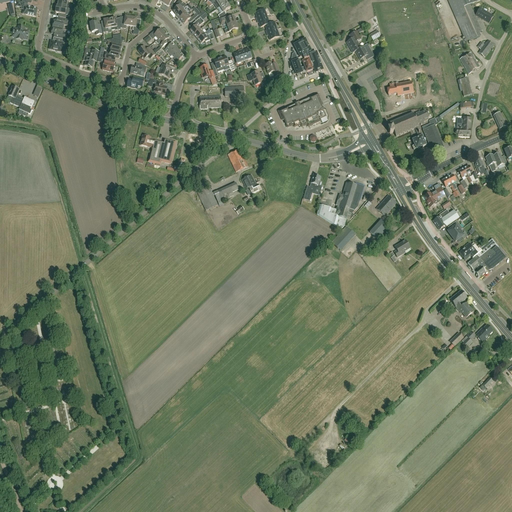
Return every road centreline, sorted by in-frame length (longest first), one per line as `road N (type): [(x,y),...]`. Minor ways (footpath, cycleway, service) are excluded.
road 1 (unclassified): [(0,338),(232,137)]
road 2 (residential): [(46,0),(38,52),(114,81),(122,79),(130,46),(160,15)]
road 3 (tertiary): [(170,121),(0,60)]
road 4 (secondary): [(399,189),(502,327)]
road 5 (unclassified): [(476,148),(483,83),(511,23)]
